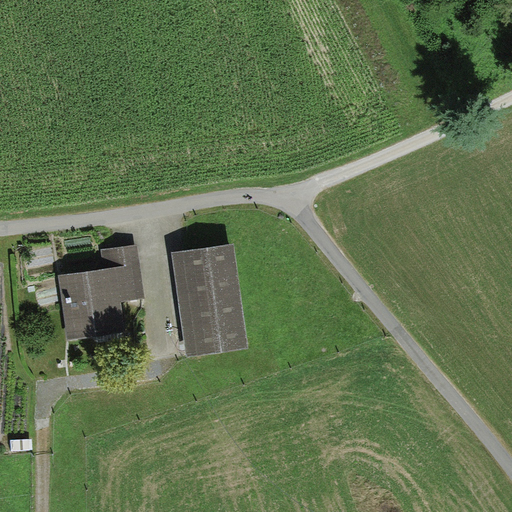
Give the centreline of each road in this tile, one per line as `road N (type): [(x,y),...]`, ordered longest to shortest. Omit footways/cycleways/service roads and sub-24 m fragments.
road 1 (track): [(282,194),(511,473)]
road 2 (track): [(0,227),(282,194)]
road 3 (track): [(282,194),(511,93)]
